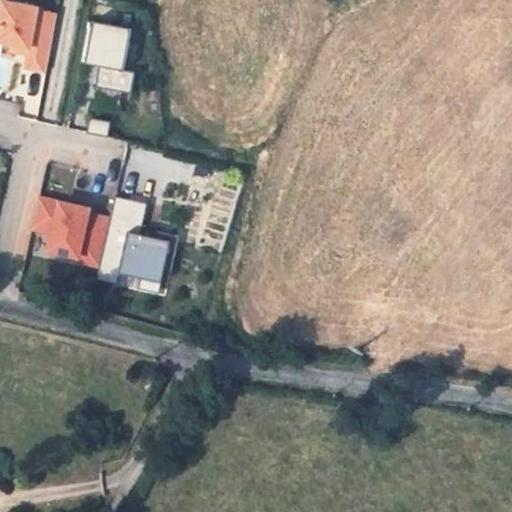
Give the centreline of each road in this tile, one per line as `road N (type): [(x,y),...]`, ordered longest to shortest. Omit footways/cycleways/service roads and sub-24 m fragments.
road 1 (unclassified): [(0,303),(196,353),(511,402)]
road 2 (track): [(105,511),(196,353)]
road 3 (residential): [(0,291),(32,131)]
road 4 (unknown): [(75,0),(32,131)]
